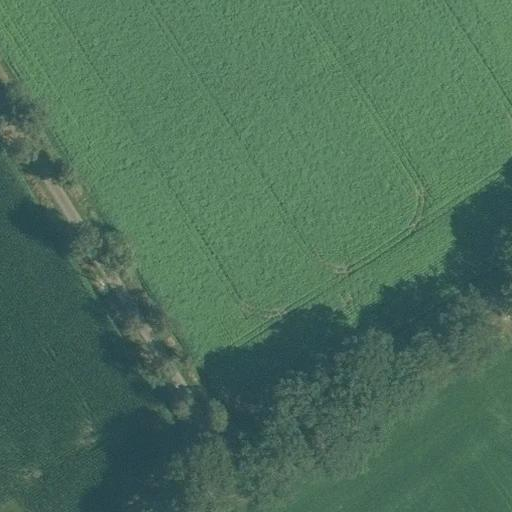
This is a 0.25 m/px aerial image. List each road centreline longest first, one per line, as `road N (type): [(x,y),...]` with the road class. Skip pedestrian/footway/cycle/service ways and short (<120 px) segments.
road 1 (unclassified): [(231,470),(0,102)]
road 2 (unclassified): [(231,470),(511,289)]
